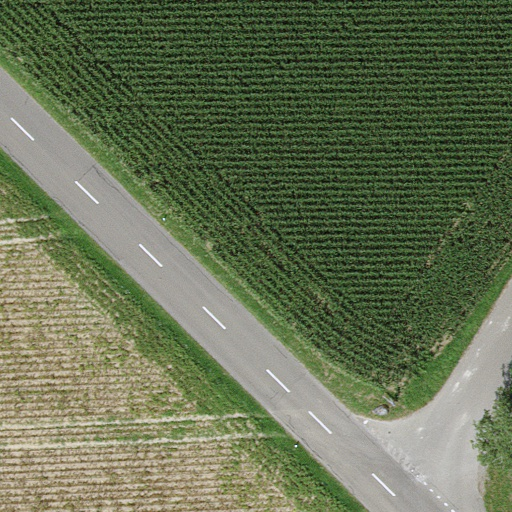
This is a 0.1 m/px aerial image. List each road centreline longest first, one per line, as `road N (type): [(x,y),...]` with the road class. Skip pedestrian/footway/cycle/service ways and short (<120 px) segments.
road 1 (tertiary): [(0,105),(412,511)]
road 2 (unclassified): [(511,339),(419,511)]
